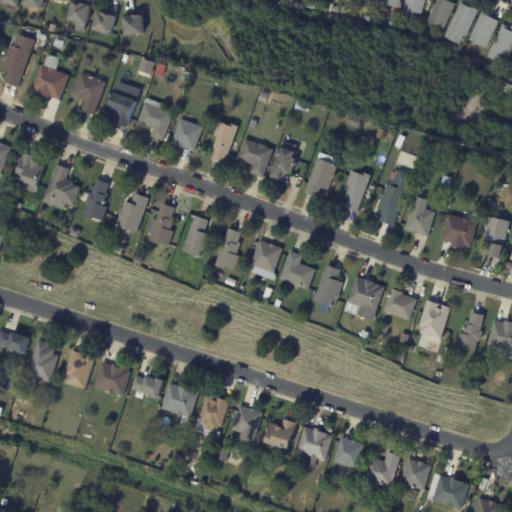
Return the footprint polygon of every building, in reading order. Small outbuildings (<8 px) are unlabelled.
[(21,0),(19,9),(1,4),(1,0),(21,0)] [(46,0),(44,10),(25,5),(26,0),(46,0)] [(75,0),(85,2),(95,4),(90,26),(86,26),(85,33),(75,31),(77,23),(70,22),(75,0)] [(399,0),(397,10),(378,5),(379,0),(399,0)] [(424,0),(419,17),(411,15),(409,23),(398,19),(403,0),(424,0)] [(449,0),(449,3),(453,6),(441,30),(426,23),(436,0),(449,0)] [(297,4),(296,11),(287,9),(289,2),(297,4)] [(464,7),(468,9),(468,8),(476,11),(463,39),(461,38),(457,47),(442,39),(458,4),(464,7)] [(103,13),(107,14),(107,15),(117,17),(112,36),(94,31),(99,12),(103,13)] [(147,36),(127,38),(125,15),(143,14),(143,18),(146,18),(147,36)] [(488,18),(497,23),(484,51),(466,42),(480,14),(488,18)] [(510,28),(511,29),(511,47),(506,60),(499,57),(496,64),(485,59),(501,26),(508,30),(509,28),(510,28)] [(422,30),(429,34),(426,39),(420,35),(422,30)] [(49,38),(47,42),(39,39),(41,34),(49,38)] [(34,54),(22,88),(7,83),(11,73),(5,71),(9,61),(8,59),(9,55),(12,54),(14,46),(21,49),(25,37),(36,41),(32,53),(34,54)] [(55,47),(57,40),(66,43),(64,50),(55,47)] [(64,60),(59,72),(47,67),(51,55),(64,60)] [(83,65),(85,57),(92,60),(89,67),(83,65)] [(476,67),(470,64),(472,59),(479,62),(476,67)] [(484,65),(490,69),(488,73),(482,70),(484,65)] [(71,77),(62,102),(52,98),(52,100),(46,97),(46,96),(34,91),(43,66),(71,77)] [(192,74),(190,82),(183,80),(186,72),(192,74)] [(93,78),(109,84),(96,117),(83,112),(87,102),(80,100),(81,98),(74,95),(82,74),(93,78)] [(270,94),(266,105),(259,102),(263,91),(270,94)] [(133,99),(134,100),(139,102),(130,128),(117,123),(118,119),(115,118),(115,116),(111,114),(118,94),(133,99)] [(163,141),(153,137),(156,129),(140,123),(149,99),(165,105),(164,108),(167,110),(168,112),(176,115),(166,142),(163,141)] [(297,103),(311,106),(310,113),(296,110),(297,103)] [(350,117),(364,121),(361,130),(348,125),(350,117)] [(182,120),(206,129),(197,153),(173,144),(182,120)] [(241,128),(227,165),(214,160),(218,151),(215,150),(219,138),(216,136),(221,122),(229,126),(230,124),(241,128)] [(379,128),(386,131),(383,140),(376,138),(379,128)] [(399,148),(395,146),(400,135),(406,138),(400,148),(399,148)] [(257,144),(261,146),(262,145),(268,147),(268,148),(276,151),(265,179),(252,175),(255,166),(239,160),(246,140),(257,144)] [(0,143),(13,149),(1,179),(0,178),(0,143)] [(302,156),(300,160),(303,162),(298,177),(293,176),(293,177),(290,176),(286,186),(272,181),(280,157),(283,158),(285,151),(287,151),(288,150),(289,151),(289,150),(302,154),(302,156)] [(28,154),(39,158),(38,163),(44,165),(43,167),(49,169),(48,174),(49,174),(43,190),(40,189),(38,195),(25,190),(27,183),(18,180),(28,154)] [(317,198),(308,194),(323,154),(343,161),(338,175),(339,177),(338,181),(336,182),(332,193),(326,191),(323,200),(317,198)] [(59,166),(71,170),(68,180),(77,183),(76,186),(82,188),(76,208),(68,205),(66,211),(44,203),(58,165),(59,166)] [(413,176),(415,176),(395,227),(381,222),(385,212),(379,210),(383,199),(381,199),(380,197),(381,193),(383,192),(386,192),(390,179),(391,180),(395,170),(401,173),(401,171),(413,176)] [(373,176),(359,214),(346,209),(350,200),(347,199),(351,187),(348,185),(353,171),(365,176),(366,174),(373,176)] [(444,189),(447,177),(455,179),(452,191),(444,189)] [(99,181),(111,186),(107,195),(110,196),(106,208),(109,209),(104,223),(94,219),(93,221),(84,218),(89,206),(87,204),(90,195),(93,194),(98,181),(99,181)] [(138,195),(151,200),(138,235),(118,227),(121,219),(120,217),(121,214),(122,213),(127,202),(133,204),(137,194),(138,195)] [(420,199),(432,202),(429,211),(438,214),(430,239),(406,231),(417,198),(420,199)] [(165,205),(177,210),(174,219),(177,220),(172,232),(175,233),(170,247),(160,243),(159,245),(150,242),(153,236),(148,234),(153,220),(158,222),(164,205),(165,205)] [(480,224),(473,250),(468,248),(467,251),(454,247),(455,245),(443,241),(450,215),(480,224)] [(509,221),(503,245),(506,246),(503,259),(489,255),(491,244),(482,241),(484,230),(483,229),(484,225),(486,224),(488,216),(509,221)] [(197,218),(210,222),(205,235),(211,237),(203,259),(183,252),(196,217),(197,218)] [(82,232),(79,239),(71,236),(74,229),(82,232)] [(239,233),(243,235),(239,244),(242,245),(238,257),(241,258),(236,272),(226,268),(225,270),(216,267),(230,230),(239,233)] [(270,246),(284,251),(275,276),(251,267),(261,242),(270,246)] [(117,247),(125,251),(122,256),(115,253),(117,247)] [(293,252),(305,257),(302,265),(318,271),(310,292),(281,281),(292,252),(293,252)] [(137,258),(146,261),(143,267),(135,264),(137,258)] [(329,268),(342,273),(339,282),(345,285),(341,295),(342,297),(340,301),(338,302),(335,309),(316,301),(328,267),(329,268)] [(228,278),(238,282),(236,288),(226,284),(228,278)] [(368,282),(369,282),(369,281),(377,284),(376,284),(387,289),(375,322),(358,316),(358,317),(345,312),(358,278),(368,282)] [(274,291),(271,300),(265,298),(268,289),(274,291)] [(398,291),(405,294),(404,296),(418,301),(410,322),(385,313),(393,289),(398,291)] [(439,305),(453,309),(443,341),(422,334),(424,328),(421,327),(429,302),(439,305)] [(484,316),(486,317),(483,332),(485,333),(483,342),(479,343),(476,356),(468,353),(468,352),(457,349),(461,333),(465,334),(467,322),(471,323),(473,314),(484,316)] [(496,322),(507,325),(508,322),(511,323),(511,353),(489,347),(496,322)] [(9,355),(10,349),(0,346),(0,342),(3,332),(15,336),(16,333),(35,338),(29,355),(22,353),(23,352),(18,350),(16,358),(9,355)] [(411,337),(409,343),(402,340),(404,335),(411,337)] [(40,340),(51,343),(50,348),(56,349),(55,354),(59,356),(51,383),(44,381),(45,378),(39,376),(38,379),(28,377),(39,340),(40,340)] [(74,351),(96,358),(86,390),(66,384),(68,377),(65,376),(73,351),(74,351)] [(104,362),(114,365),(115,363),(120,365),(119,367),(127,369),(127,370),(132,371),(124,397),(96,388),(104,362)] [(137,377),(150,381),(151,377),(161,381),(162,379),(169,382),(163,400),(156,398),(156,397),(144,393),(144,394),(133,390),(137,377)] [(171,384),(182,387),(183,385),(195,388),(195,391),(200,392),(192,418),(163,409),(171,383),(171,384)] [(221,398),(233,402),(225,428),(222,427),(221,432),(223,433),(221,441),(205,436),(206,433),(197,430),(209,394),(221,398)] [(242,406),(252,409),(252,408),(257,409),(256,411),(265,413),(257,438),(233,430),(241,406),(242,406)] [(287,419),(301,424),(293,450),(267,442),(273,423),(282,426),(285,419),(287,419)] [(317,427),(323,429),(323,431),(330,433),(329,434),(334,436),(326,461),(318,458),(315,469),(308,467),(311,457),(298,452),(306,427),(316,430),(317,427)] [(344,438),(353,441),(354,440),(358,441),(358,442),(365,444),(358,469),(335,462),(342,437),(344,438)] [(231,452),(232,452),(229,462),(221,460),(224,450),(231,452)] [(400,455),(405,457),(394,489),(365,480),(371,460),(374,461),(379,462),(380,460),(388,462),(391,452),(400,455)] [(411,459),(420,462),(421,461),(433,466),(425,491),(402,483),(410,459),(411,459)] [(443,475),(454,479),(455,477),(461,478),(460,480),(468,482),(467,483),(472,485),(464,510),(429,499),(437,474),(443,475)] [(492,500),(497,502),(497,503),(505,505),(503,511),(477,511),(481,498),(491,501),(492,500)]
